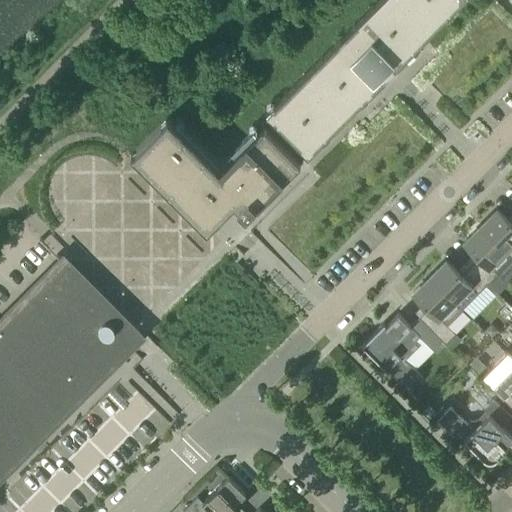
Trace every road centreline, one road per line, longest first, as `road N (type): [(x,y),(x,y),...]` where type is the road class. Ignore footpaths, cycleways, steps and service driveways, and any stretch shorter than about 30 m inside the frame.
road 1 (residential): [(511,129),(241,402)]
road 2 (tertiary): [(352,511),(241,402)]
road 3 (tertiary): [(241,402),(131,511)]
